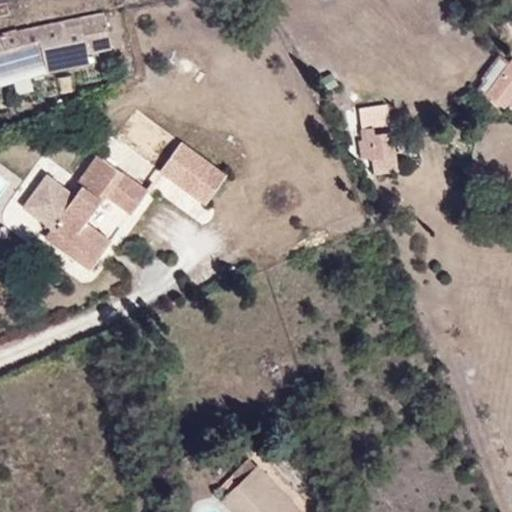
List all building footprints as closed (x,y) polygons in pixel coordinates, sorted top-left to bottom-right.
[(0,71),(51,60),(53,69),(118,54),(108,9),(19,26),(0,31),(0,71)] [(504,112),(511,99),(511,64),(500,57),(476,94),(504,112)] [(394,154),(391,130),(359,134),(358,141),(354,142),(356,160),(394,154)] [(181,144),(159,173),(204,206),(225,177),(181,144)] [(129,215),(146,192),(97,156),(75,182),(75,189),(65,202),(29,175),(8,203),(44,230),(91,267),(109,243),(81,222),(101,193),(129,215)] [(109,243),(129,215),(101,193),(81,222),(109,243)] [(75,254),(44,230),(37,240),(67,264),(75,254)] [(225,480),(243,461),(234,452),(215,472),(225,480)] [(302,511),(303,511),(264,477),(256,486),(248,479),(256,472),(243,461),(209,498),(225,511),(302,511)]
